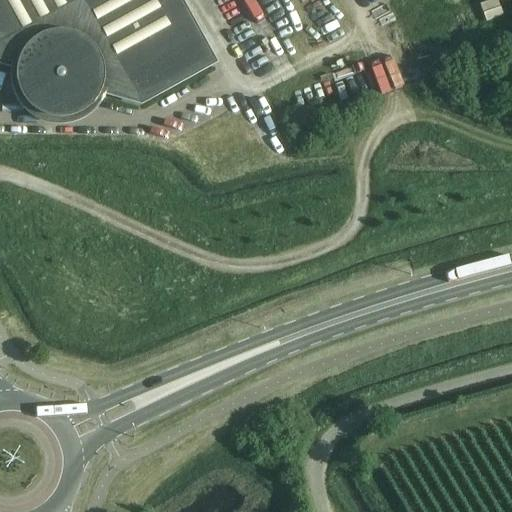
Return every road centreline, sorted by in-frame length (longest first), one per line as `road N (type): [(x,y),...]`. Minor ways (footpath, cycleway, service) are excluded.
road 1 (track): [(511,148),(406,115),(378,134),(367,154),(353,231),(337,243),(272,265),(194,268)]
road 2 (primary): [(329,325),(58,424)]
road 3 (primary): [(71,451),(329,325)]
road 4 (unclassified): [(324,511),(315,470),(343,426),(511,371)]
road 5 (primary): [(329,325),(511,270)]
